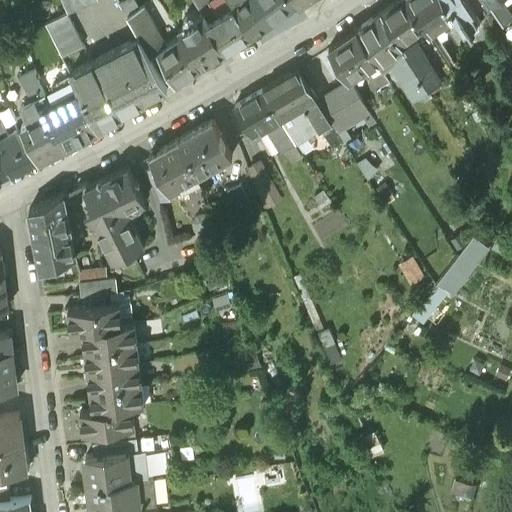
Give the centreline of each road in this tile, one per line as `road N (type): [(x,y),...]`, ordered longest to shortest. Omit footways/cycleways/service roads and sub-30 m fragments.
road 1 (residential): [(359,0),(145,125),(4,192)]
road 2 (residential): [(4,192),(32,331),(54,511)]
